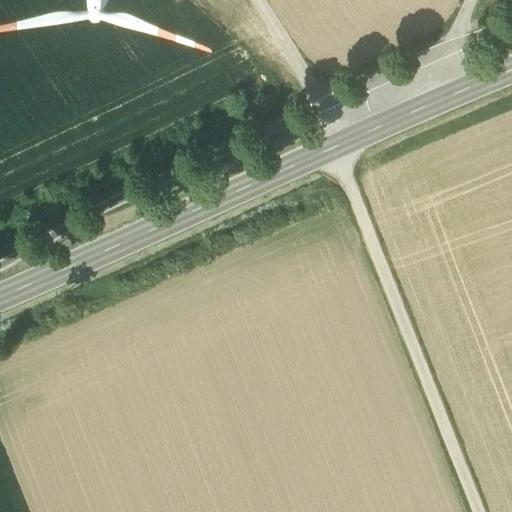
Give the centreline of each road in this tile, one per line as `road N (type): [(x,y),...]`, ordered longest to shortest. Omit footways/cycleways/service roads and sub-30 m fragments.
road 1 (secondary): [(0,301),(511,79)]
road 2 (track): [(333,153),(483,511)]
road 3 (track): [(313,94),(477,18),(480,0)]
road 4 (track): [(343,149),(255,0)]
